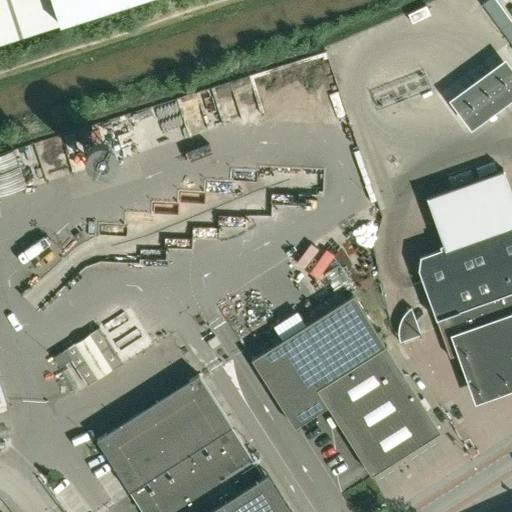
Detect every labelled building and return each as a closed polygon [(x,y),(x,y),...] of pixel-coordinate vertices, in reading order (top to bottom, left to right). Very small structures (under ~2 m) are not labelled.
[(0,0),(0,41),(63,21),(63,20),(56,0),(0,0)] [(56,0),(63,20),(126,0),(56,0)] [(501,29),(511,21),(496,0),(486,0),(482,3),(501,29)] [(511,44),(511,21),(501,29),(511,44)] [(511,71),(502,58),(447,99),(470,130),(511,98),(511,71)] [(0,193),(28,185),(17,147),(0,152),(0,193)] [(511,184),(503,157),(424,181),(442,238),(511,215),(511,184)] [(190,186),(181,186),(180,210),(167,214),(167,223),(186,224),(181,208),(181,206),(209,207),(216,204),(222,205),(270,190),(264,171),(263,171),(242,177),(222,177),(190,186)] [(99,218),(102,241),(157,235),(155,212),(99,218)] [(511,217),(443,242),(445,246),(423,254),(421,265),(420,265),(452,354),(471,347),(475,338),(473,333),(511,318),(511,217)] [(300,239),(306,252),(327,242),(320,229),(300,239)] [(51,288),(49,285),(40,292),(56,309),(80,287),(72,277),(64,284),(60,280),(51,288)] [(297,423),(330,402),(373,471),(442,427),(356,291),(254,355),(297,423)] [(60,367),(71,359),(88,385),(123,362),(100,326),(65,349),(53,357),(60,367)] [(196,375),(96,439),(104,450),(132,494),(137,502),(143,511),(298,511),(270,467),(265,470),(202,371),(199,373),(196,375)] [(0,373),(0,402),(8,400),(0,373)] [(117,375),(99,385),(106,398),(124,388),(117,375)]
